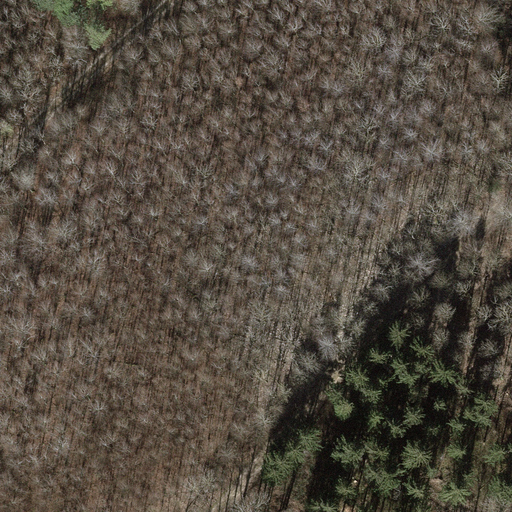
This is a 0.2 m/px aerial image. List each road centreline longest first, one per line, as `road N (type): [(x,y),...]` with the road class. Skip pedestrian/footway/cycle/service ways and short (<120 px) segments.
road 1 (track): [(511,213),(383,321),(208,511)]
road 2 (track): [(0,160),(170,0)]
